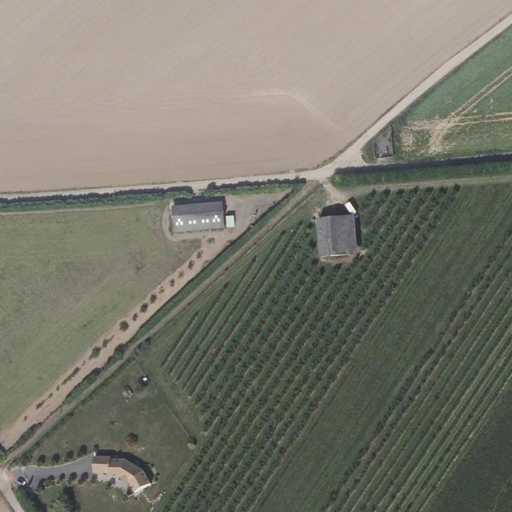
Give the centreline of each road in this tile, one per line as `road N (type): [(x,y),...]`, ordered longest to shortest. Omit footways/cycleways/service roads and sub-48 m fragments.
road 1 (track): [(0,471),(327,176)]
road 2 (track): [(0,198),(327,176)]
road 3 (track): [(327,176),(511,24)]
road 4 (track): [(327,176),(511,161)]
